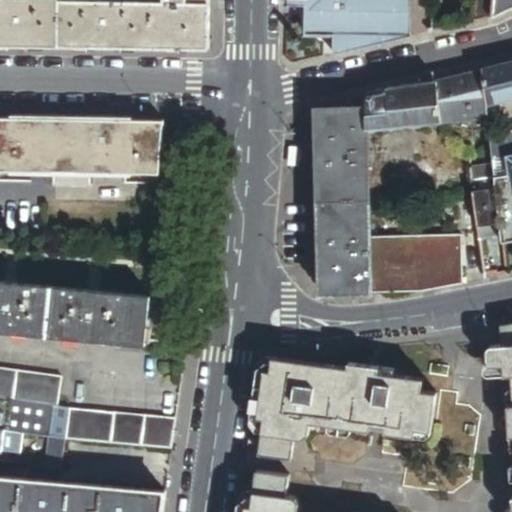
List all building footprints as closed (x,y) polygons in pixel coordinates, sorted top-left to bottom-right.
[(0,0),(0,45),(14,46),(14,0),(0,0)] [(14,0),(14,46),(60,46),(60,1),(60,0),(14,0)] [(311,10),(310,20),(325,36),(336,36),(335,57),(414,38),(413,0),(287,0),(288,9),(311,10)] [(475,0),(474,24),(496,18),(496,0),(475,0)] [(511,0),(496,0),(496,18),(511,10),(511,0)] [(211,49),(211,4),(166,3),(154,3),(60,1),(60,46),(211,49)] [(310,20),(310,36),(317,36),(325,36),(310,20)] [(511,64),(485,71),(488,103),(488,104),(511,97),(511,64)] [(488,103),(485,71),(445,81),(438,83),(442,123),(490,118),(488,104),(488,103)] [(442,123),(438,83),(398,88),(389,89),(389,94),(369,99),(369,110),(370,131),(391,129),(398,128),(442,123)] [(371,200),(370,131),(369,110),(318,111),(321,202),(371,200)] [(0,118),(0,170),(92,172),(161,174),(165,121),(128,120),(19,119),(0,118)] [(511,156),(511,132),(492,136),(495,159),(509,157),(511,156)] [(497,178),(495,166),(488,167),(470,170),(473,193),(474,193),(498,189),(497,178)] [(511,176),(497,178),(498,189),(502,223),(502,225),(503,234),(504,241),(504,244),(511,242),(511,177),(511,178),(511,176)] [(502,223),(498,189),(474,193),(479,228),(502,225),(502,223)] [(372,238),(371,200),(321,202),(323,294),(373,293),(372,238)] [(479,228),(480,238),(503,234),(502,225),(479,228)] [(504,241),(503,234),(480,238),(481,244),(504,241)] [(425,292),(464,284),(462,236),(372,238),(373,293),(425,292)] [(0,331),(146,344),(151,294),(0,282),(0,331)] [(511,511),(511,324),(503,327),(505,347),(495,349),(493,349),(491,351),(490,353),(491,369),(506,368),(511,367),(511,511)] [(260,371),(253,420),(267,422),(262,457),(295,461),(298,440),(306,442),(312,438),(314,425),(374,434),(375,428),(388,429),(387,435),(419,440),(420,433),(434,435),(439,396),(425,394),(426,382),(397,378),(398,372),(382,370),(381,370),(381,376),(351,372),(276,361),(274,373),(260,371)] [(352,366),(351,372),(381,376),(381,370),(352,366)] [(55,406),(60,406),(64,376),(0,368),(0,398),(2,399),(55,406)] [(50,437),(55,406),(2,399),(1,412),(5,413),(3,430),(7,431),(25,433),(50,437)] [(50,437),(67,439),(71,407),(60,406),(55,406),(50,437)] [(173,449),(177,418),(71,407),(67,439),(173,449)] [(7,431),(3,457),(22,460),(25,433),(7,431)] [(63,471),(67,439),(50,437),(47,469),(63,471)] [(242,506),(241,511),(301,511),(302,504),(298,498),(289,497),(292,477),(260,472),(254,508),(242,506)] [(0,477),(0,511),(163,511),(166,492),(0,477)]
